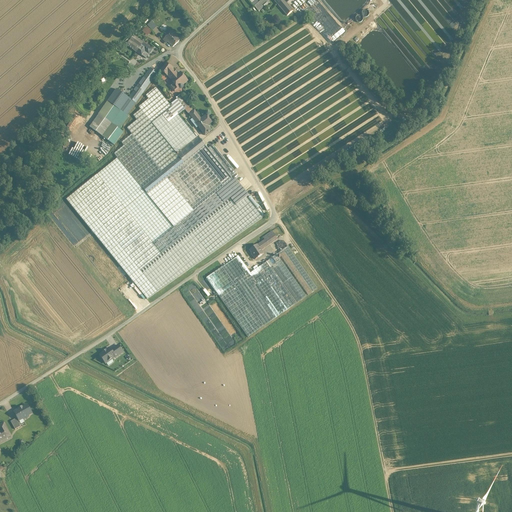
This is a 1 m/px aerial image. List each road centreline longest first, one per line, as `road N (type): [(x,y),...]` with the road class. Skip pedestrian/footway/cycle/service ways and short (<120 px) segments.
road 1 (unclassified): [(231,0),(180,52),(271,218),(0,404)]
road 2 (track): [(273,212),(357,339),(387,473)]
road 3 (track): [(511,455),(387,473)]
